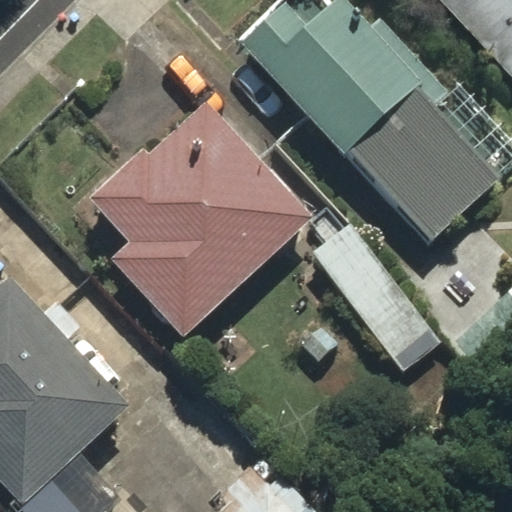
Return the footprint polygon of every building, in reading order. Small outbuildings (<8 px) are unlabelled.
[(448,105),(343,0),(278,0),(223,56),(246,80),(239,87),(419,268),(506,182),(438,114),(448,105)] [(511,0),(417,0),(506,89),(511,83),(511,0)] [(112,264),(92,282),(162,362),(304,236),(196,115),(75,222),(112,264)] [(344,236),(302,269),(396,386),(437,352),(344,236)] [(0,304),(0,511),(25,511),(115,429),(0,304)] [(511,336),(511,319),(498,305),(425,372),(447,397),(511,336)] [(277,511),(239,476),(205,511),(277,511)] [(64,511),(52,497),(33,511),(64,511)]
